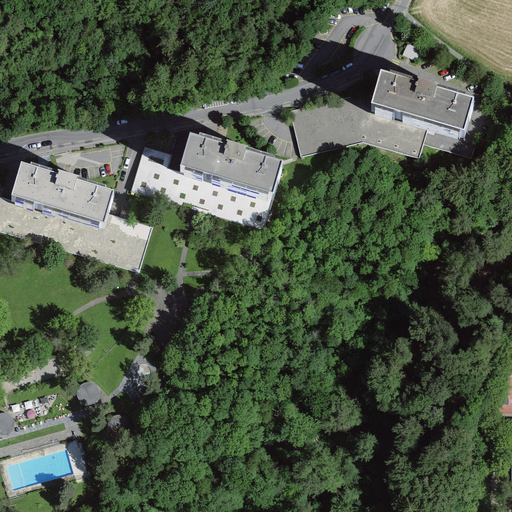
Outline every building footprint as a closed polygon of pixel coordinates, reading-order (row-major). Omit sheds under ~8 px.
[(385,73),(376,106),(466,134),(475,102),(385,73)] [(192,138),(182,174),(275,200),(286,164),(192,138)] [(22,169),(11,204),(104,232),(109,216),(115,198),(22,169)] [(94,406),(98,404),(100,400),(101,396),(100,392),(97,388),(94,386),(89,385),(85,386),(81,388),(79,392),(78,396),(79,401),(82,404),(85,407),(90,407),(94,406)] [(10,436),(14,434),(16,430),(17,426),(16,422),(13,418),(10,416),(5,415),(1,416),(0,416),(0,435),(2,437),(6,437),(10,436)] [(125,439),(128,437),(131,433),(132,429),(131,424),(128,421),(124,418),(120,418),(116,418),(112,421),(110,425),(109,429),(110,433),(113,437),(116,439),(121,440),(125,439)] [(511,426),(503,427),(503,490),(511,489),(511,426)]
